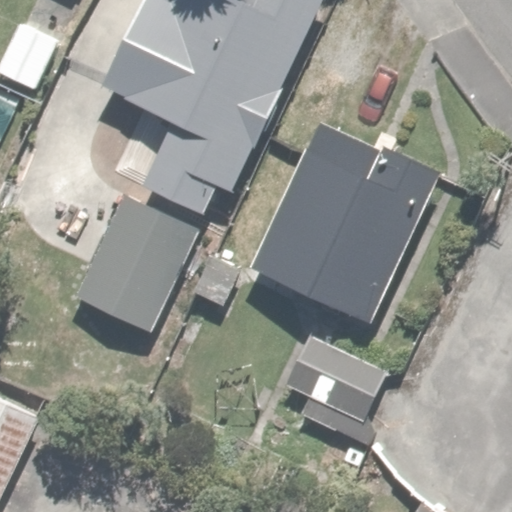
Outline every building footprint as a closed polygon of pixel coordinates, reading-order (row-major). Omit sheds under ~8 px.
[(241,186),(327,0),(152,0),(113,85),(178,115),(149,177),(217,208),(230,181),(241,186)] [(440,208),(314,144),(259,252),(384,316),(440,208)] [(205,217),(130,185),(85,290),(160,322),(205,217)] [(396,362),(312,326),(289,381),(313,391),(304,412),(364,438),(396,362)] [(0,505),(48,404),(0,381),(0,505)]
